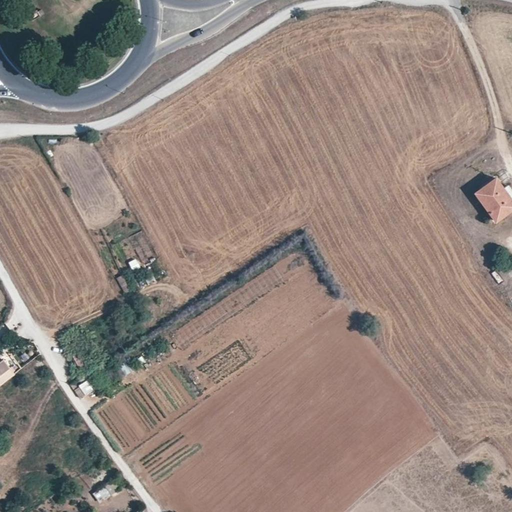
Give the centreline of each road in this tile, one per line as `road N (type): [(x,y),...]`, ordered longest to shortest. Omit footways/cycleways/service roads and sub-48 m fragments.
road 1 (track): [(0,132),(120,118),(294,8),(353,0)]
road 2 (track): [(0,268),(80,408),(159,511)]
road 3 (tertiary): [(133,61),(252,0)]
road 4 (secondary): [(21,86),(45,95),(94,92),(133,61)]
